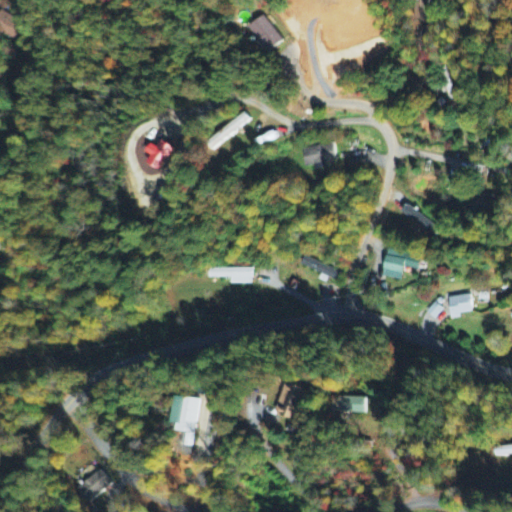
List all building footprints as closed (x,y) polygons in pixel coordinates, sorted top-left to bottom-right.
[(426,22),(426,0),(411,0),(411,22),(426,22)] [(0,33),(13,40),(22,24),(0,11),(0,33)] [(245,26),(263,52),(278,41),(261,15),(245,26)] [(249,122),(243,113),(204,142),(210,150),(249,122)] [(142,164),(157,171),(168,147),(156,142),(153,148),(146,144),(142,153),(147,155),(142,164)] [(302,149),(304,167),(334,162),(332,145),(302,149)] [(492,195),(463,196),(464,215),(492,214),(492,195)] [(380,276),(400,281),(404,267),(417,270),(420,258),(387,249),(380,276)] [(339,271),(303,257),(300,266),(323,274),(322,277),(335,282),(339,271)] [(250,269),(208,269),(207,278),(229,279),(229,285),(250,285),(250,269)] [(446,298),(450,320),(459,318),(458,314),(470,312),(468,295),(446,298)] [(303,389),(282,382),(271,414),(292,421),(303,389)] [(197,400),(172,396),(168,424),(174,425),(173,431),(192,435),(197,400)] [(363,396),(327,397),(328,414),(363,413),(363,396)] [(110,486),(100,471),(75,489),(85,504),(110,486)]
